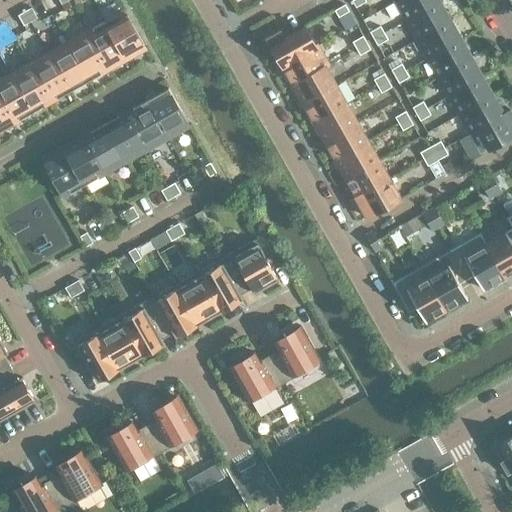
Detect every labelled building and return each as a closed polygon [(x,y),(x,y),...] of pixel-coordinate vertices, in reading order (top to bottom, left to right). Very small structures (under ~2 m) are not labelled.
[(397,0),(396,1),(406,20),(440,1),(438,0),(397,0)] [(440,1),(406,20),(417,39),(450,20),(440,1)] [(346,30),(356,24),(345,4),(334,10),(346,30)] [(25,11),(30,22),(37,18),(31,8),(25,11)] [(127,59),(146,48),(125,10),(106,21),(127,59)] [(25,11),(18,15),(24,25),(30,22),(25,11)] [(461,39),(450,20),(417,39),(427,58),(461,39)] [(108,69),(127,59),(106,21),(87,32),(108,69)] [(380,26),(370,32),(374,38),(384,33),(380,26)] [(277,58),(281,66),(317,45),(315,46),(304,27),(284,38),(280,31),(267,38),(278,58),(277,58)] [(89,80),(108,69),(87,32),(68,43),(89,80)] [(388,39),(384,33),(374,38),(377,45),(388,39)] [(367,42),(363,36),(352,42),(356,48),(367,42)] [(461,39),(427,58),(438,76),(471,58),(461,39)] [(360,55),(370,49),(367,42),(356,48),(360,55)] [(70,91),(89,80),(68,43),(49,53),(70,91)] [(317,45),(281,66),(292,85),(328,64),(317,45)] [(51,101),(70,91),(49,53),(30,64),(51,101)] [(471,58),(438,76),(449,95),(482,76),(471,58)] [(405,70),(401,63),(391,69),(395,76),(405,70)] [(32,112),(51,101),(30,64),(11,75),(32,112)] [(328,64),(292,85),(302,104),(336,85),(326,67),(328,65),(328,64)] [(409,77),(405,70),(395,76),(399,83),(409,77)] [(384,73),(374,79),(377,86),(388,80),(384,73)] [(0,100),(13,123),(32,112),(11,75),(0,80),(0,100)] [(482,76),(449,95),(459,114),(493,95),(482,76)] [(388,80),(377,86),(381,93),(392,87),(388,80)] [(336,85),(302,104),(313,122),(346,103),(336,85)] [(189,125),(168,88),(147,100),(168,137),(189,125)] [(493,95),(459,114),(470,133),(510,110),(510,109),(503,113),(493,95)] [(0,130),(13,123),(0,100),(0,130)] [(168,137),(147,100),(126,112),(147,149),(168,137)] [(416,114),(427,108),(423,101),(412,107),(416,114)] [(346,103),(313,122),(324,141),(357,122),(346,103)] [(416,114),(420,120),(430,114),(427,108),(416,114)] [(511,112),(510,110),(470,133),(470,134),(477,130),(488,148),(511,134),(511,112)] [(395,117),(399,124),(409,117),(405,111),(395,117)] [(147,149),(126,112),(105,124),(126,161),(147,149)] [(409,117),(399,124),(403,130),(413,124),(409,117)] [(357,122),(324,141),(334,160),(368,141),(357,122)] [(126,161),(105,124),(84,136),(105,173),(126,161)] [(105,173),(84,136),(62,147),(83,185),(105,173)] [(368,141),(334,160),(345,179),(378,160),(368,141)] [(440,141),(430,146),(434,153),(444,147),(440,141)] [(424,159),(434,153),(430,146),(420,152),(424,159)] [(83,185),(62,147),(41,159),(62,197),(83,185)] [(444,147),(434,153),(438,160),(448,154),(444,147)] [(434,153),(424,159),(427,166),(438,160),(434,153)] [(378,160),(345,179),(356,197),(389,179),(378,160)] [(216,172),(210,162),(203,166),(209,176),(216,172)] [(495,195),(502,191),(492,174),(485,177),(495,195)] [(485,177),(479,181),(489,198),(495,195),(485,177)] [(389,179),(356,197),(367,217),(400,198),(389,179)] [(168,186),(174,197),(180,193),(174,182),(168,186)] [(174,197),(168,186),(161,190),(167,200),(174,197)] [(139,216),(133,206),(126,210),(132,220),(139,216)] [(434,206),(428,210),(438,227),(444,224),(434,206)] [(125,224),(132,220),(126,210),(119,214),(125,224)] [(201,210),(194,214),(200,224),(207,221),(201,210)] [(432,231),(438,227),(428,210),(422,213),(428,224),(432,231)] [(422,213),(399,226),(405,237),(428,224),(422,213)] [(479,233),(504,277),(511,272),(511,224),(508,217),(507,218),(511,226),(511,227),(485,243),(480,233),(479,233)] [(185,233),(179,223),(172,226),(178,237),(185,233)] [(178,237),(172,226),(165,230),(171,241),(178,237)] [(381,248),(375,239),(371,231),(365,234),(375,251),(381,248)] [(86,246),(93,242),(87,232),(80,236),(86,246)] [(483,289),(504,277),(479,233),(450,250),(467,279),(475,275),(483,289)] [(254,292),(278,279),(255,239),(220,258),(241,294),(252,288),(254,292)] [(141,258),(135,247),(128,251),(134,262),(141,258)] [(446,310),(467,298),(459,283),(467,279),(450,250),(422,266),(446,310)] [(198,271),(221,312),(243,299),(241,294),(220,258),(198,271)] [(426,321),(446,310),(422,266),(392,282),(409,312),(417,307),(426,321)] [(175,284),(198,324),(221,312),(198,271),(175,284)] [(72,283),(77,294),(84,290),(78,280),(72,283)] [(77,294),(72,283),(65,287),(71,298),(77,294)] [(176,337),(198,324),(175,284),(153,297),(173,332),(176,337)] [(119,316),(142,356),(164,343),(162,339),(173,332),(153,297),(119,316)] [(97,328),(120,369),(142,356),(119,316),(97,328)] [(311,350),(315,348),(308,336),(304,338),(298,327),(273,341),(279,351),(270,357),(283,381),(318,362),(311,350)] [(78,348),(74,350),(81,362),(85,360),(97,381),(120,369),(97,328),(74,341),(78,348)] [(8,352),(0,338),(0,372),(10,367),(4,355),(8,352)] [(254,352),(230,366),(236,377),(233,379),(239,391),(243,389),(249,400),(283,381),(270,357),(260,362),(254,352)] [(0,419),(35,400),(22,376),(17,379),(10,367),(0,372),(0,419)] [(161,450),(195,431),(175,396),(151,410),(157,421),(147,426),(161,450)] [(107,435),(127,470),(161,450),(147,426),(138,431),(132,421),(107,435)] [(511,473),(511,436),(496,445),(504,459),(501,461),(507,473),(511,471),(511,473)] [(51,480),(65,505),(99,485),(79,451),(55,465),(61,475),(51,480)] [(36,475),(11,489),(17,501),(14,503),(19,511),(69,511),(65,505),(51,480),(41,486),(36,475)]
